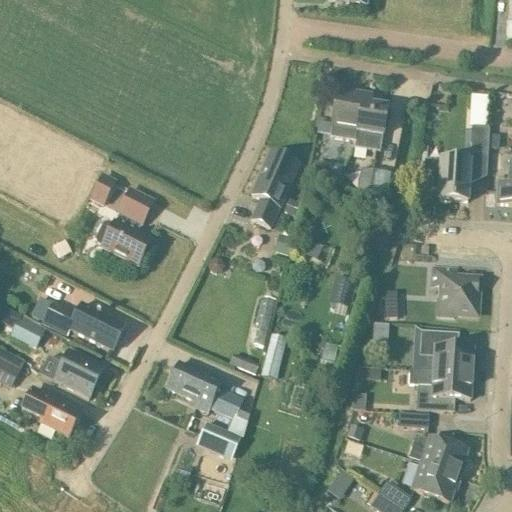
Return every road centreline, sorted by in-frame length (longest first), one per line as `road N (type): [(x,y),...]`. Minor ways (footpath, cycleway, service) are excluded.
road 1 (residential): [(74,486),(209,239),(261,122),(283,25)]
road 2 (residential): [(511,484),(500,449),(511,241)]
road 3 (residential): [(511,59),(283,25)]
